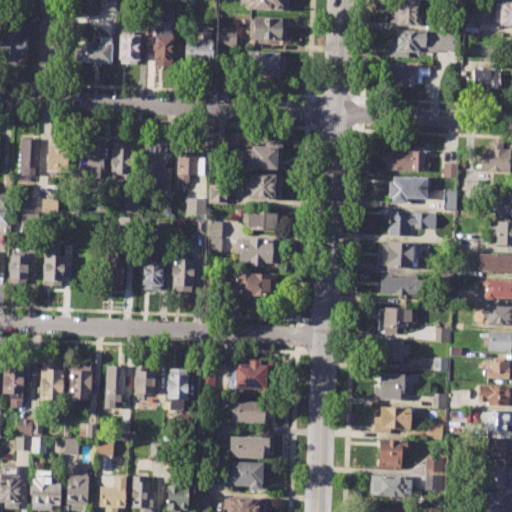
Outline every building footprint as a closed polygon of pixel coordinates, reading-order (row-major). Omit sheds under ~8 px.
[(98,0),(115,0),(115,11),(98,10),(98,0)] [(286,0),(286,11),(244,9),(244,3),(239,3),(239,0),(286,0)] [(397,0),(417,0),(417,25),(395,25),(395,21),(388,21),(389,4),(397,4),(397,0)] [(495,1),(511,1),(511,25),(494,24),(495,1)] [(465,14),(477,15),(476,31),(464,31),(465,14)] [(252,17),(286,18),(285,41),(251,39),(252,17)] [(184,62),(185,38),(202,38),(202,27),(212,27),(211,63),(184,62)] [(216,27),(216,46),(235,46),(235,28),(216,27)] [(394,29),(458,32),(457,50),(436,49),(436,52),(421,52),(421,47),(417,47),(417,52),(407,51),(407,58),(387,57),(388,38),(394,38),(394,29)] [(117,63),(118,32),(142,33),(141,63),(117,63)] [(4,35),(23,36),(22,64),(2,63),(4,35)] [(154,65),(154,35),(172,36),(172,65),(154,65)] [(74,60),(74,48),(83,48),(84,42),(98,42),(98,37),(110,37),(109,62),(74,60)] [(478,46),(498,47),(498,56),(478,55),(478,46)] [(246,51),(284,52),(283,72),(276,71),(276,75),(245,73),(246,51)] [(389,64),(428,65),(428,85),(388,84),(389,64)] [(472,68),(497,69),(497,88),(471,87),(472,68)] [(19,137),(39,138),(38,174),(33,174),(33,180),(18,180),(19,137)] [(78,138),(102,139),(100,180),(76,179),(78,138)] [(241,147),(250,148),(250,145),(264,145),(264,141),(281,142),(280,170),(248,169),(249,164),(241,164),(241,147)] [(488,141),(507,142),(506,148),(511,148),(511,173),(479,172),(480,147),(488,147),(488,141)] [(110,142),(131,143),(130,175),(109,174),(110,142)] [(46,143),(69,144),(68,167),(62,167),(61,176),(45,175),(46,143)] [(143,143),(165,144),(162,190),(140,188),(143,143)] [(385,149),(422,151),(422,157),(427,158),(426,171),(384,168),(385,149)] [(175,182),(176,150),(197,151),(197,157),(203,157),(202,175),(187,174),(186,182),(175,182)] [(443,162),(456,163),(455,177),(442,177),(443,162)] [(245,173),(282,175),(281,200),(244,198),(245,173)] [(390,176),(425,178),(424,197),(405,196),(404,202),(390,202),(390,197),(385,197),(385,180),(390,180),(390,176)] [(209,185),(225,185),(225,202),(208,202),(209,185)] [(443,189),(454,189),(454,209),(442,209),(443,189)] [(193,194),(205,195),(205,207),(193,207),(193,194)] [(122,195),(135,196),(134,214),(121,214),(122,195)] [(492,195),(511,195),(511,216),(491,215),(492,195)] [(40,198),(57,198),(56,213),(39,212),(40,198)] [(161,199),(171,200),(170,216),(160,215),(161,199)] [(390,210),(405,211),(405,215),(413,215),(413,211),(435,212),(435,227),(414,227),(414,222),(407,222),(406,235),(389,234),(390,210)] [(241,211),(281,212),(280,230),(245,228),(245,223),(241,223),(241,211)] [(205,216),(205,236),(220,237),(221,221),(214,221),(214,216),(205,216)] [(193,218),(203,219),(203,234),(193,233),(193,218)] [(490,220),(511,221),(511,244),(495,243),(495,236),(489,236),(490,220)] [(205,236),(205,252),(219,252),(220,237),(205,236)] [(233,237),(278,238),(277,266),(238,265),(238,252),(233,252),(233,237)] [(44,242),(58,242),(57,254),(63,255),(61,285),(41,284),(44,242)] [(386,242),(415,243),(414,267),(385,266),(386,242)] [(8,251),(27,252),(25,284),(7,283),(8,251)] [(142,251),(158,252),(158,260),(162,260),(160,289),(140,288),(142,251)] [(478,253),(511,254),(511,271),(477,271),(478,253)] [(104,257),(122,258),(121,289),(104,288),(104,257)] [(171,258),(193,259),(192,292),(170,291),(171,258)] [(229,277),(235,278),(235,271),(274,272),(273,295),(228,293),(229,277)] [(379,274),(417,275),(416,294),(378,293),(379,274)] [(482,279),(511,280),(511,297),(482,297),(482,279)] [(481,305),(511,305),(511,323),(486,323),(487,318),(481,318),(481,305)] [(382,307),(410,308),(409,322),(404,321),(404,327),(395,327),(395,333),(381,332),(382,307)] [(434,326),(447,327),(447,341),(434,340),(434,326)] [(484,332),(511,332),(511,350),(483,349),(484,332)] [(380,341),(407,342),(406,354),(401,354),(400,359),(397,359),(396,364),(384,363),(384,359),(380,359),(380,341)] [(449,347),(459,347),(459,355),(449,355),(449,347)] [(433,357),(446,358),(446,370),(433,369),(433,357)] [(231,363),(247,363),(247,359),(259,359),(259,364),(266,364),(265,388),(234,387),(233,390),(226,390),(227,375),(231,376),(231,363)] [(487,360),(511,360),(511,370),(507,370),(506,378),(486,377),(487,360)] [(13,361),(29,361),(28,385),(21,385),(20,407),(9,407),(9,393),(1,393),(2,368),(12,369),(13,361)] [(39,362),(56,362),(56,369),(62,369),(61,402),(38,401),(39,362)] [(73,364),(89,364),(88,399),(68,399),(68,369),(73,370),(73,364)] [(105,365),(123,366),(122,402),(113,402),(113,407),(99,407),(100,397),(104,397),(105,365)] [(165,367),(187,368),(186,398),(181,398),(181,410),(167,409),(168,398),(164,398),(165,367)] [(198,369),(214,370),(213,394),(197,393),(198,369)] [(133,370),(152,371),(151,379),(159,379),(158,389),(151,389),(151,393),(144,393),(144,397),(132,397),(133,370)] [(380,372),(404,373),(403,399),(371,397),(372,384),(379,384),(380,372)] [(477,384),(511,385),(511,398),(507,398),(507,406),(486,405),(486,401),(477,400),(477,384)] [(432,392),(444,393),(443,407),(431,407),(432,392)] [(229,400),(269,402),(268,416),(263,416),(262,422),(228,421),(229,400)] [(378,406),(409,407),(408,428),(388,428),(388,433),(372,433),(372,419),(378,419),(378,406)] [(481,411),(511,412),(511,425),(504,425),(504,432),(484,431),(484,425),(480,425),(481,411)] [(18,418),(31,419),(30,433),(18,433),(18,418)] [(196,418),(211,419),(210,439),(196,438),(196,418)] [(31,419),(42,419),(42,434),(30,433),(31,419)] [(429,422),(442,423),(442,438),(428,438),(429,422)] [(78,423),(96,424),(95,438),(77,437),(78,423)] [(115,423),(130,423),(129,441),(115,440),(115,423)] [(14,435),(29,436),(29,450),(13,449),(14,435)] [(228,435),(267,437),(266,451),(261,451),(260,458),(227,456),(228,435)] [(29,436),(29,450),(44,451),(45,437),(29,436)] [(482,437),(511,438),(511,457),(481,456),(482,437)] [(63,438),(76,439),(76,454),(63,453),(63,438)] [(377,438),(407,439),(406,448),(399,448),(399,467),(376,467),(377,438)] [(96,441),(112,441),(111,455),(95,455),(96,441)] [(161,457),(161,442),(150,441),(149,457),(161,457)] [(425,457),(441,458),(441,472),(425,472),(425,457)] [(220,468),(229,468),(229,460),(261,462),(259,491),(245,490),(246,486),(219,485),(220,468)] [(484,464),(511,465),(511,481),(503,480),(502,488),(484,488),(484,464)] [(75,466),(87,466),(86,504),(82,504),(82,509),(67,509),(68,503),(65,503),(65,473),(75,473),(75,466)] [(0,471),(9,472),(9,475),(20,475),(19,493),(22,493),(21,502),(18,502),(18,509),(3,508),(3,501),(0,501),(0,471)] [(194,471),(192,491),(206,492),(207,472),(194,471)] [(33,474),(50,474),(50,483),(58,483),(58,490),(61,490),(61,504),(52,504),(51,510),(29,510),(30,478),(33,478),(33,474)] [(98,486),(113,486),(113,475),(123,475),(122,507),(115,507),(115,511),(104,511),(104,508),(97,508),(98,486)] [(368,475),(411,476),(410,496),(368,495),(368,475)] [(425,475),(441,475),(441,490),(425,490),(425,475)] [(132,476),(147,476),(147,492),(154,493),(153,511),(137,511),(137,508),(128,508),(128,490),(132,490),(132,476)] [(164,511),(165,484),(187,485),(186,511),(179,510),(179,511),(164,511)] [(192,491),(206,492),(209,492),(209,511),(192,511),(192,491)] [(477,511),(478,491),(508,492),(507,511),(477,511)] [(227,496),(259,497),(259,501),(266,501),(266,511),(225,511),(225,508),(222,508),(222,499),(226,499),(227,496)]
